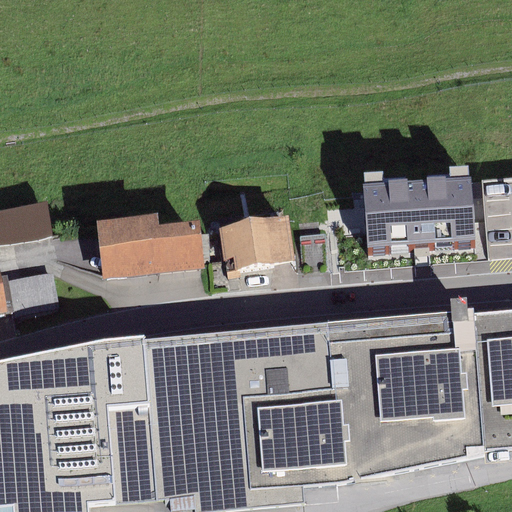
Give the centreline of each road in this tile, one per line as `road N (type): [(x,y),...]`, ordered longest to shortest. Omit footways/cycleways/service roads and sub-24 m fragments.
road 1 (tertiary): [(0,360),(242,309),(511,289)]
road 2 (unclassified): [(511,471),(343,511)]
